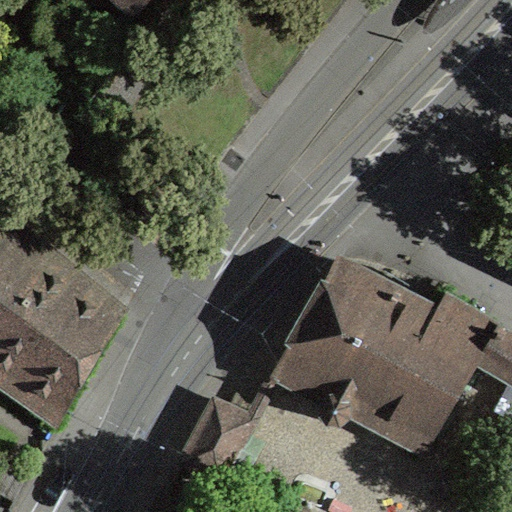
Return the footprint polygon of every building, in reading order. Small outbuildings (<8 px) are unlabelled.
[(120,0),(132,12),(142,0),(120,0)] [(0,377),(59,419),(60,417),(89,368),(122,313),(121,312),(3,217),(0,214),(0,377)] [(445,297),(437,313),(337,259),(314,301),(278,366),(329,394),(323,401),(322,412),(329,420),(339,422),(348,415),(350,403),(427,446),(482,353),(483,353),(498,327),(445,297)] [(511,335),(498,327),(483,353),(511,370),(511,335)] [(256,417),(214,397),(180,461),(220,483),(256,417)]
